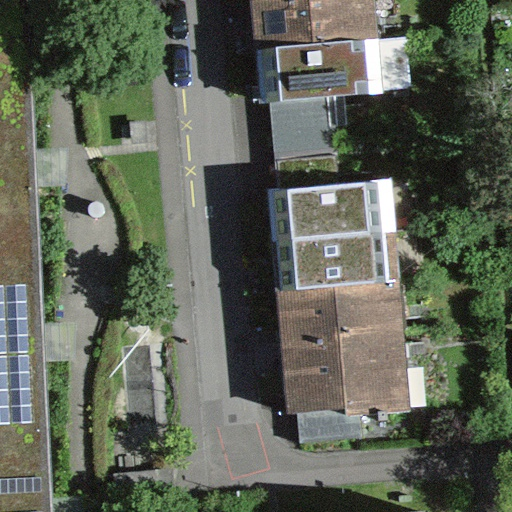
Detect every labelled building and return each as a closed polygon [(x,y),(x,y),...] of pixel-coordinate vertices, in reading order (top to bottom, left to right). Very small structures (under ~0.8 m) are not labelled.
[(0,0),(0,85),(22,85),(18,0),(0,0)] [(362,0),(256,0),(257,8),(261,50),(366,41),(362,0)] [(264,101),(270,101),(273,130),(332,125),(333,125),(330,95),(383,91),(382,88),(408,85),(403,37),(366,41),(261,50),(259,50),(260,59),(264,101)] [(22,85),(0,85),(0,260),(30,259),(25,156),(22,85)] [(275,159),(334,154),(332,125),(273,130),(273,134),(275,159)] [(277,241),(382,232),(378,181),(338,184),(336,154),(334,154),(275,159),(278,189),(272,190),(273,194),(274,201),(277,241)] [(382,232),(277,241),(278,249),(282,291),(387,281),(382,232)] [(30,259),(0,260),(0,434),(39,432),(34,330),(30,259)] [(387,281),(282,291),(282,299),(286,340),(391,331),(387,281)] [(387,412),(398,411),(391,331),(286,340),(287,354),(292,413),(298,412),(300,442),(361,436),(358,415),(379,413),(380,419),(388,419),(387,412)] [(39,432),(0,434),(0,511),(42,511),(42,503),(39,432)]
